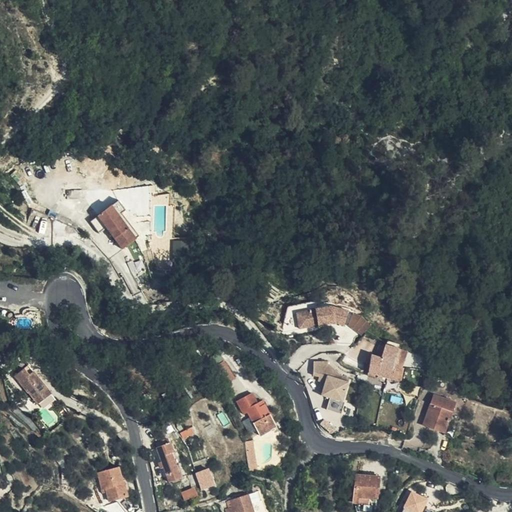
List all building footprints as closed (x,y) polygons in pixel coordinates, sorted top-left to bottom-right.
[(90,220),(93,224),(99,226),(109,225),(117,223),(122,222),(124,222),(119,215),(122,213),(125,210),(118,200),(90,220)] [(119,215),(124,222),(127,220),(122,213),(119,215)] [(124,222),(136,238),(139,236),(127,220),(124,222)] [(99,226),(93,224),(99,233),(106,228),(121,248),(136,238),(124,222),(122,222),(117,223),(109,225),(99,226)] [(331,307),(297,314),(301,329),(332,323),(341,326),(346,314),(331,307)] [(365,333),(370,321),(352,313),(347,325),(365,333)] [(397,362),(400,353),(385,349),(383,357),(374,355),(369,373),(376,375),(377,373),(400,380),(402,373),(393,371),(396,362),(397,362)] [(223,360),(216,352),(203,362),(209,370),(223,360)] [(330,399),(327,409),(342,413),(351,381),(328,364),(328,361),(314,361),(313,376),(319,377),(317,381),(325,384),(321,395),(330,399)] [(39,400),(46,394),(24,370),(11,382),(25,397),(26,397),(36,408),(42,403),(39,400)] [(49,397),(46,394),(39,400),(42,403),(49,397)] [(242,412),(257,404),(252,394),(237,402),(242,412)] [(430,411),(425,426),(444,433),(455,402),(433,395),(427,410),(430,411)] [(259,407),(257,404),(246,410),(260,435),(275,426),(264,405),(259,407)] [(248,469),(256,469),(253,441),(246,441),(248,469)] [(173,452),(170,442),(156,447),(168,481),(180,477),(171,453),(173,452)] [(118,467),(98,473),(102,489),(105,488),(109,501),(128,495),(124,484),(123,484),(118,467)] [(195,472),(201,490),(215,485),(209,467),(195,472)] [(358,497),(369,498),(376,498),(378,477),(356,475),(354,496),(358,497)] [(183,500),(197,496),(195,487),(180,491),(183,500)] [(253,511),(248,493),(230,499),(234,511),(253,511)] [(421,511),(428,500),(413,493),(403,511),(421,511)] [(230,508),(226,500),(220,502),(223,510),(230,508)]
